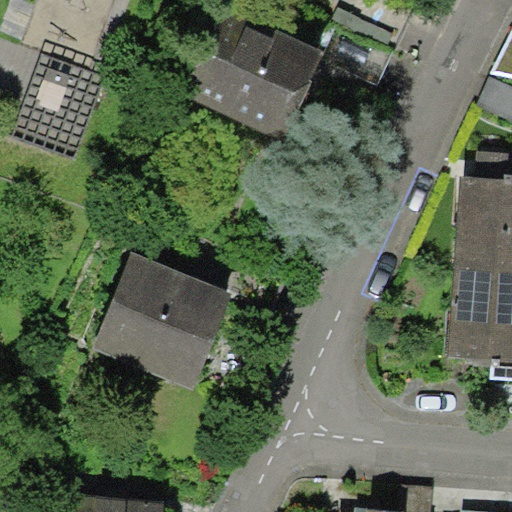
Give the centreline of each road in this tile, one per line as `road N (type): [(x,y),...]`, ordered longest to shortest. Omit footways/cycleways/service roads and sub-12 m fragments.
road 1 (residential): [(483,0),(281,440)]
road 2 (residential): [(281,440),(511,457)]
